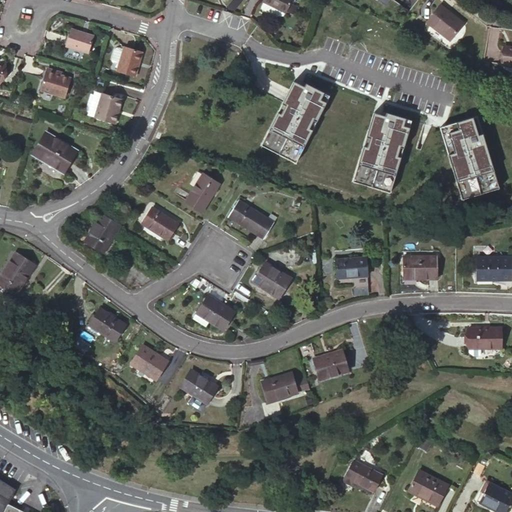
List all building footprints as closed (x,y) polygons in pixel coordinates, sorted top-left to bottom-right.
[(290,0),(261,0),(262,1),(283,11),(285,11),(290,0)] [(259,6),(260,8),(279,17),(281,16),(283,11),(262,1),(259,6)] [(463,22),(439,3),(425,20),(449,40),(463,22)] [(92,34),(71,28),(66,44),(87,51),(92,34)] [(141,50),(124,45),(116,69),(134,74),(141,50)] [(511,47),(510,47),(509,52),(504,52),(502,65),(511,66),(511,47)] [(58,73),(45,69),(39,88),(63,95),(69,76),(58,73)] [(299,96),(303,87),(296,84),(288,99),(292,101),(295,94),(299,96)] [(327,95),(309,85),(307,89),(303,87),(299,96),(295,94),(292,101),(288,99),(285,105),(287,106),(283,115),(280,113),(266,140),(277,146),(275,150),(288,157),(290,152),(301,158),(315,131),(313,130),(317,122),(319,123),(329,105),(323,102),(327,95)] [(120,97),(101,91),(94,114),(113,120),(120,97)] [(332,98),(327,95),(323,102),(329,105),(332,98)] [(407,120),(387,114),(386,118),(383,117),(380,126),(376,125),(373,133),(369,131),(367,138),(370,139),(367,148),(365,147),(356,176),(367,179),(366,184),(380,188),(381,183),(393,187),(401,158),(399,157),(402,148),(404,149),(411,129),(404,127),(407,120)] [(380,126),(383,117),(374,115),(369,131),(373,133),(376,125),(380,126)] [(485,135),(479,117),(475,118),(480,136),(485,135)] [(475,118),(450,125),(456,144),(452,145),(454,154),(450,155),(450,156),(452,155),(455,164),(453,165),(462,195),(473,191),(475,196),(490,192),(488,187),(500,184),(491,154),(488,155),(485,145),(488,145),(485,135),(480,136),(475,118)] [(413,122),(407,120),(404,127),(411,129),(413,122)] [(450,125),(441,128),(450,155),(454,154),(452,145),(456,144),(450,125)] [(76,153),(46,133),(33,151),(63,171),(76,153)] [(277,146),(266,140),(264,145),(275,150),(277,146)] [(301,158),(290,152),(288,157),(299,162),(301,158)] [(218,180),(202,170),(184,199),(200,209),(218,180)] [(367,179),(356,176),(354,180),(366,184),(367,179)] [(393,187),(381,183),(380,188),(391,192),(393,187)] [(275,220),(240,198),(229,214),(264,236),(275,220)] [(176,221),(149,205),(139,220),(166,237),(176,221)] [(119,222),(100,210),(83,236),(102,248),(119,222)] [(433,252),(399,253),(400,276),(433,274),(433,252)] [(33,267),(14,255),(0,275),(0,285),(14,295),(33,267)] [(366,255),(336,258),(338,276),(352,275),(353,286),(369,285),(368,274),(366,255)] [(511,257),(476,257),(476,277),(494,277),(494,280),(511,280),(511,257)] [(289,277),(265,260),(252,279),(276,295),(289,277)] [(205,292),(194,309),(206,317),(220,326),(232,309),(205,292)] [(125,322),(99,306),(88,322),(115,339),(125,322)] [(206,317),(194,309),(191,314),(203,322),(206,317)] [(501,328),(469,328),(468,348),(469,348),(480,348),(501,348),(501,328)] [(167,360),(141,344),(129,363),(155,379),(167,360)] [(340,351),(311,359),(316,378),(345,371),(340,351)] [(216,386),(191,369),(180,386),(206,402),(216,386)] [(293,389),(290,378),(288,370),(257,378),(263,399),(294,391),(293,389)] [(293,389),(305,386),(302,375),(290,378),(293,389)] [(432,438),(424,434),(418,447),(425,451),(432,438)] [(352,481),(374,492),(383,475),(361,464),(352,481)] [(408,491),(437,506),(448,485),(418,470),(408,491)] [(0,481),(0,511),(2,511),(7,503),(13,490),(0,481)] [(505,511),(511,500),(511,494),(489,483),(486,481),(481,491),(484,493),(479,503),(495,511),(497,508),(503,511),(505,511)] [(24,511),(7,503),(2,511),(24,511)]
